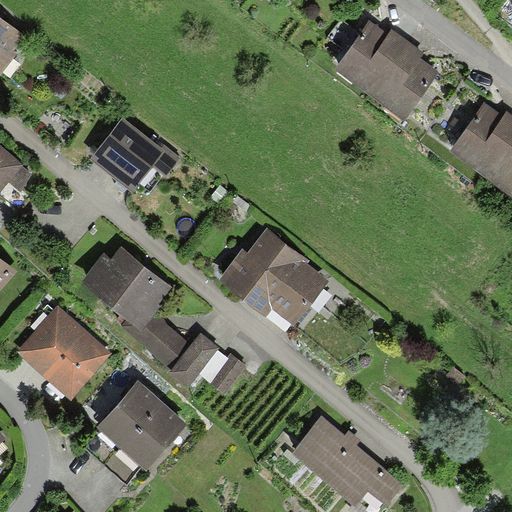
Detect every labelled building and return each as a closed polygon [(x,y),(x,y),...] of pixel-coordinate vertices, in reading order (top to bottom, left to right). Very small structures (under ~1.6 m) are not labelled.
[(511,0),(507,0),(498,11),(511,23),(511,0)] [(0,17),(0,63),(11,51),(6,47),(18,33),(0,17)] [(337,59),(405,110),(437,67),(421,56),(417,53),(422,47),(393,26),(389,32),(385,29),(369,17),(337,59)] [(450,141),(511,185),(511,107),(507,104),(503,110),(499,107),(484,96),(450,141)] [(156,154),(117,123),(91,156),(132,188),(149,166),(164,177),(176,162),(160,149),(156,154)] [(0,197),(18,213),(32,197),(22,188),(36,172),(0,141),(0,197)] [(242,245),(221,271),(280,320),(287,312),(301,323),(315,306),(305,298),(322,277),(304,261),(308,257),(268,225),(248,249),(242,245)] [(106,252),(86,275),(123,305),(115,314),(190,377),(197,369),(207,377),(209,375),(225,388),(247,362),(228,347),(225,350),(200,329),(189,343),(160,319),(165,314),(149,301),(167,280),(126,247),(115,260),(106,252)] [(0,285),(16,268),(0,253),(0,285)] [(53,306),(47,301),(27,323),(34,329),(18,346),(72,395),(112,351),(58,301),(53,306)] [(124,477),(183,410),(139,372),(80,440),(124,477)] [(376,511),(403,481),(320,410),(274,464),(327,509),(344,490),(369,511),(376,511)]
